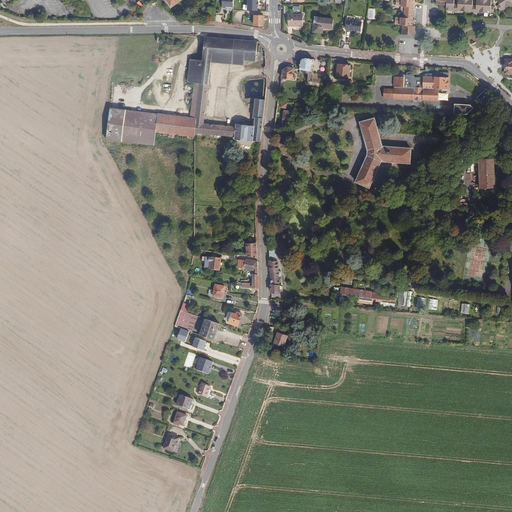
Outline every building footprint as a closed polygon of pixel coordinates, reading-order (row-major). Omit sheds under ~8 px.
[(258,0),(247,0),(247,10),(258,11),(258,0)] [(406,10),(414,11),(414,0),(397,0),(397,6),(402,6),(402,10),(406,10)] [(454,0),(446,0),(446,4),(446,5),(446,10),(452,11),(454,9),(456,9),(456,6),(454,6),(454,4),(454,0)] [(459,11),(465,11),(465,0),(458,0),(458,4),(458,6),(456,6),(456,9),(458,9),(457,10),(459,11)] [(472,0),(465,0),(465,11),(471,12),(472,10),(474,10),(474,7),(473,7),(473,5),(472,0)] [(478,12),(483,12),(484,0),(476,0),(476,5),(476,7),(474,7),(474,10),(476,10),(476,11),(478,12)] [(491,0),(484,0),(483,12),(491,13),(491,12),(494,12),(494,8),(491,8),(491,6),(491,0)] [(503,10),(510,6),(505,0),(497,0),(500,4),(501,6),(498,7),(500,11),(503,9),(503,10)] [(395,17),(395,25),(403,25),(413,26),(413,15),(406,14),(405,18),(395,17)] [(264,15),(253,15),(253,25),(264,26),(264,15)] [(303,26),(303,15),(288,15),(288,26),(292,26),(292,25),(299,26),(303,26)] [(329,28),(332,29),(334,19),(319,18),(318,23),(314,23),(313,32),(323,33),(323,30),(328,30),(329,28)] [(362,22),(347,20),(346,29),(361,31),(362,22)] [(411,33),(402,33),(402,34),(415,35),(415,26),(413,26),(412,32),(411,32),(411,33)] [(192,117),(192,118),(190,118),(139,111),(138,116),(156,119),(155,132),(156,132),(194,137),(195,132),(236,136),(237,127),(203,124),(211,62),(211,57),(216,58),(217,38),(205,37),(203,61),(191,60),(188,82),(194,82),(200,83),(196,117),(192,117)] [(216,58),(244,60),(256,61),(258,42),(217,38),(216,58)] [(301,60),(300,69),(299,72),(308,74),(308,81),(323,84),(323,78),(317,77),(318,74),(313,73),(314,72),(312,71),(314,59),(305,58),(301,60)] [(350,65),(346,65),(346,67),(343,66),(344,65),(338,64),(337,75),(340,76),(349,77),(350,65)] [(288,67),(283,70),(282,78),(295,80),(296,76),(293,76),(294,68),(288,67)] [(457,74),(452,83),(472,94),(477,85),(457,74)] [(194,82),(190,118),(192,118),(192,117),(196,117),(200,83),(194,82)] [(384,98),(394,98),(394,89),(384,88),(384,98)] [(477,98),(480,101),(490,92),(486,89),(477,98)] [(235,139),(261,141),(266,100),(256,98),(253,118),(256,118),(255,127),(237,125),(237,127),(236,136),(235,139)] [(474,108),(471,105),(455,104),(454,114),(467,114),(474,108)] [(122,141),(126,110),(111,108),(107,139),(122,141)] [(122,141),(154,146),(156,132),(155,132),(156,119),(138,116),(139,111),(126,110),(122,141)] [(289,126),(291,112),(284,111),(282,125),(289,126)] [(410,163),(411,148),(382,146),(375,118),(360,122),(368,150),(368,155),(356,182),(369,188),(381,161),(410,163)] [(480,189),(495,188),(494,159),(478,159),(480,189)] [(257,243),(246,244),(247,256),(258,257),(257,243)] [(277,251),(269,251),(269,261),(271,284),(271,292),(280,292),(283,291),(283,286),(280,285),(279,277),(281,276),(281,272),(279,271),(278,262),(276,261),(273,261),(273,255),(277,255),(277,251)] [(212,257),(210,268),(219,270),(221,258),(216,257),(212,257)] [(245,260),(244,268),(244,269),(254,270),(253,274),(257,275),(258,276),(258,261),(246,259),(245,259),(245,260)] [(251,283),(242,282),(242,287),(253,288),(253,289),(254,289),(254,290),(259,291),(258,279),(253,280),(253,283),(251,283)] [(216,284),(213,296),(223,298),(225,286),(216,284)] [(353,290),(353,289),(341,287),(340,294),(359,297),(359,303),(372,305),(373,299),(377,300),(376,301),(382,302),(382,300),(396,302),(397,298),(391,297),(384,296),(384,294),(372,292),(373,292),(366,291),(366,292),(366,294),(358,292),(358,291),(353,290)] [(413,291),(402,289),(398,308),(410,309),(413,291)] [(417,297),(416,307),(425,307),(426,298),(417,297)] [(461,312),(469,314),(471,304),(463,303),(461,312)] [(232,313),(230,320),(229,323),(238,326),(242,314),(237,312),(236,314),(232,313)] [(214,340),(220,323),(206,318),(200,335),(214,340)] [(288,335),(278,332),(274,343),(284,347),(288,335)] [(211,367),(213,362),(201,358),(196,370),(209,374),(211,369),(209,369),(210,366),(211,367)] [(198,394),(207,397),(211,387),(202,384),(198,394)] [(181,395),(177,405),(189,410),(191,406),(190,405),(192,399),(181,395)] [(187,416),(178,412),(174,422),(173,424),(179,426),(180,425),(184,426),(187,416)] [(177,445),(179,438),(169,434),(164,448),(173,452),(175,445),(177,445)]
